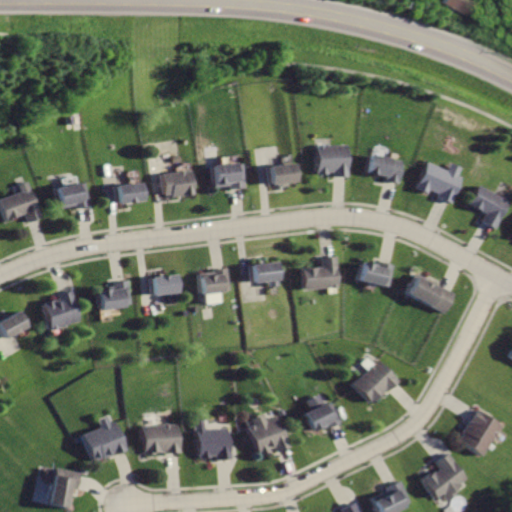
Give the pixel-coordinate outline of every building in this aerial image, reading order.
[(437,0),(435,4),(464,20),(474,1),(472,0),(437,0)] [(317,146),(318,174),(336,173),(336,177),(349,176),(348,145),(317,146)] [(371,154),(367,173),(386,178),(386,182),(400,185),(405,161),(371,154)] [(212,166),(214,188),(231,186),(231,189),(247,187),(244,162),(212,166)] [(268,167),(271,187),(280,186),(280,188),(289,186),(289,183),(297,182),(295,163),(268,167)] [(428,164),(417,190),(429,195),(430,192),(438,195),(436,199),(452,205),(463,178),(458,176),(462,168),(452,164),(448,173),(428,164)] [(159,175),(162,195),(169,194),(170,198),(193,195),(189,170),(159,175)] [(26,182),(15,186),(18,194),(0,201),(0,212),(4,222),(20,216),(24,225),(41,219),(26,182)] [(54,189),(59,209),(72,206),(73,211),(89,207),(83,182),(54,189)] [(114,185),(117,206),(143,203),(140,182),(114,185)] [(480,185),(469,205),(485,213),(481,221),(495,229),(511,201),(480,185)] [(305,269),(307,290),(341,286),(338,257),(321,258),(322,268),(305,269)] [(253,264),(256,284),(271,281),(272,287),(282,286),(279,261),(253,264)] [(364,263),(359,282),(389,289),(395,265),(378,261),(377,266),(364,263)] [(200,275),(204,296),(233,291),(229,267),(214,269),(215,272),(200,275)] [(150,277),(152,296),(178,293),(176,274),(150,277)] [(416,276),(405,295),(441,316),(454,293),(438,284),(436,287),(416,276)] [(97,292),(100,310),(132,304),(127,281),(113,283),(114,289),(97,292)] [(69,293),(56,297),(58,302),(54,304),(52,301),(39,305),(49,332),(79,321),(69,293)] [(16,312),(0,320),(0,335),(2,339),(25,328),(16,312)] [(511,339),(503,358),(511,362),(511,339)] [(375,360),(349,385),(367,404),(380,391),(382,394),(395,382),(375,360)] [(320,394),(305,401),(309,410),(300,414),(308,430),(320,424),(323,431),(340,423),(329,400),(324,403),(320,394)] [(471,408),(456,431),(458,432),(453,440),(477,455),(496,425),(471,408)] [(264,415),(253,419),(256,426),(249,429),(259,454),(271,450),(272,453),(290,447),(279,417),(266,421),(264,415)] [(111,416),(100,420),(103,427),(84,435),(94,460),(112,453),(113,457),(129,451),(117,422),(114,423),(111,416)] [(194,419),(198,456),(216,454),(217,460),(230,459),(227,428),(206,430),(205,418),(194,419)] [(143,426),(145,454),(156,454),(156,451),(165,450),(165,453),(180,452),(178,424),(143,426)] [(443,453),(430,463),(433,468),(418,480),(431,497),(438,493),(443,500),(452,493),(449,490),(457,484),(455,482),(461,477),(443,453)] [(55,468),(47,505),(67,509),(71,489),(76,490),(80,473),(55,468)] [(397,479),(379,488),(381,493),(369,499),(375,511),(387,511),(408,501),(397,479)] [(354,511),(351,501),(335,508),(337,511),(354,511)]
